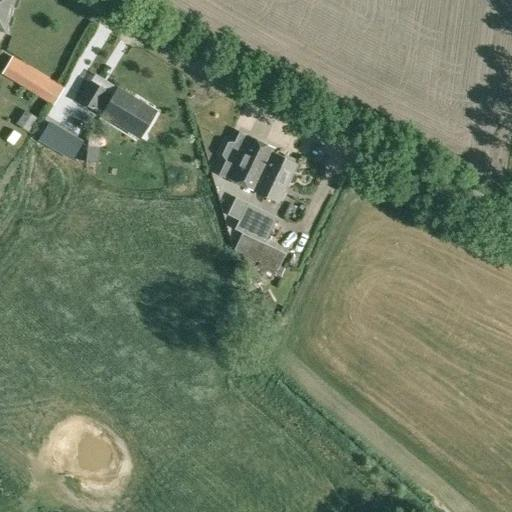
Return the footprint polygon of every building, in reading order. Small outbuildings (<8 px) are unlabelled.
[(0,0),(0,30),(4,32),(13,0),(0,0)] [(53,106),(55,102),(64,88),(12,56),(1,74),(53,106)] [(118,88),(95,74),(78,100),(95,111),(97,109),(103,112),(101,114),(139,137),(155,110),(118,87),(118,88)] [(82,140),(51,121),(40,140),(39,140),(71,159),(82,140)] [(239,132),(220,175),(249,188),(263,158),(266,160),(270,152),(273,148),(239,132)] [(296,164),(270,152),(266,160),(263,158),(249,188),(278,202),(296,164)] [(277,271),(286,253),(265,243),(278,217),(246,202),(233,229),(241,233),(234,250),(237,259),(271,277),(275,270),(277,271)]
